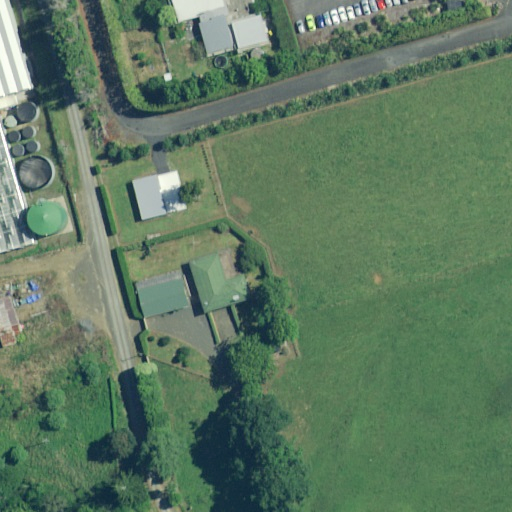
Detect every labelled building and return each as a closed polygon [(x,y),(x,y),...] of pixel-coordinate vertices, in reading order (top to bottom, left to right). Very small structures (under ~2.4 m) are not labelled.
[(175,0),(180,22),(201,17),(209,53),(237,48),(226,0),(175,0)] [(270,41),(263,16),(235,24),(242,49),(270,41)] [(0,254),(29,247),(0,146),(0,254)] [(138,193),(144,220),(169,214),(160,175),(135,181),(138,193)] [(144,220),(138,193),(127,196),(124,184),(113,187),(117,205),(113,206),(118,227),(144,220)] [(228,282),(220,256),(192,264),(207,313),(242,302),(235,279),(228,282)] [(191,306),(184,279),(139,291),(146,318),(191,306)] [(0,301),(0,337),(0,339),(3,338),(6,348),(32,340),(19,296),(0,301)] [(251,333),(242,308),(234,311),(243,336),(251,333)]
